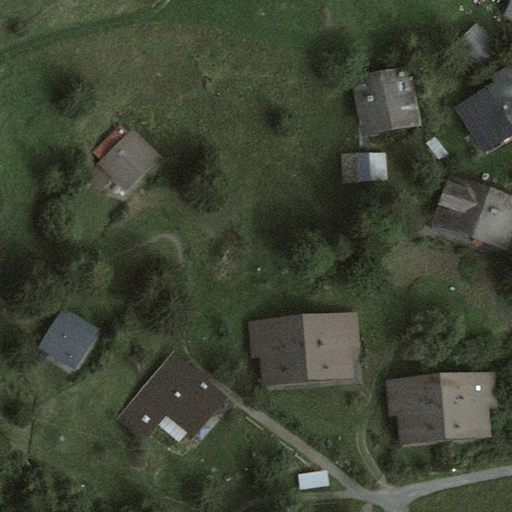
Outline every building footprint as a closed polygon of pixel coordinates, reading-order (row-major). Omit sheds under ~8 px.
[(493,49),(475,31),(457,48),(475,67),(493,49)] [(511,73),(499,82),(503,87),(468,110),(489,143),(487,145),(489,148),(493,146),(491,144),(511,130),(511,73)] [(359,84),(367,128),(411,119),(403,75),(359,84)] [(124,182),(151,156),(134,140),(132,141),(120,130),(96,155),(103,161),(89,176),(102,189),(116,175),(124,182)] [(383,181),(382,157),(345,159),(346,182),(383,181)] [(511,229),(511,207),(454,186),(442,220),(502,241),(507,228),(511,229)] [(71,364),(91,333),(64,317),(63,319),(56,314),(38,343),(71,364)] [(311,325),(310,322),(295,324),(295,327),(257,330),(261,367),(273,366),(274,379),(340,373),(339,361),(351,360),(348,323),(311,325)] [(170,364),(121,422),(126,426),(135,416),(149,428),(164,410),(188,431),(216,398),(181,368),(178,371),(170,364)] [(433,386),(395,389),(398,426),(410,425),(411,438),(478,432),(477,420),(489,419),(486,381),(448,385),(448,381),(432,383),(433,386)]
